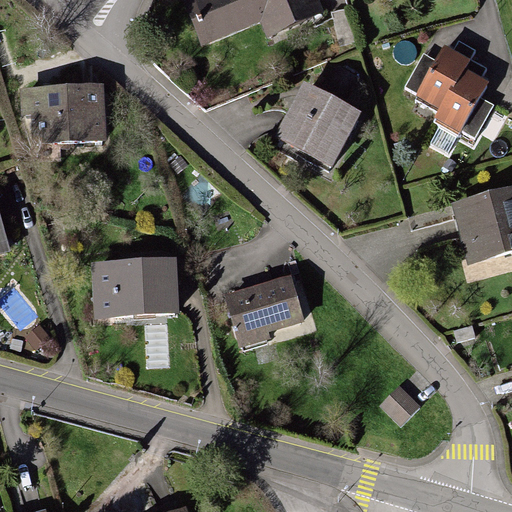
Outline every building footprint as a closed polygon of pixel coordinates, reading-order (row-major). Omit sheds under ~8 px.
[(312,0),(211,0),(191,8),(208,51),(263,28),(271,48),(323,27),(312,0)] [(488,95),(464,83),(470,72),(445,59),(419,108),(444,121),(438,133),(463,146),(488,95)] [(102,101),(23,103),(24,128),(31,128),(32,158),(103,156),(102,101)] [(308,103),(281,156),(331,181),(358,128),(308,103)] [(511,203),(458,216),(471,273),(511,263),(511,203)] [(175,259),(94,262),(96,316),(178,312),(175,259)] [(290,288),(228,306),(242,354),(304,336),(290,288)]
